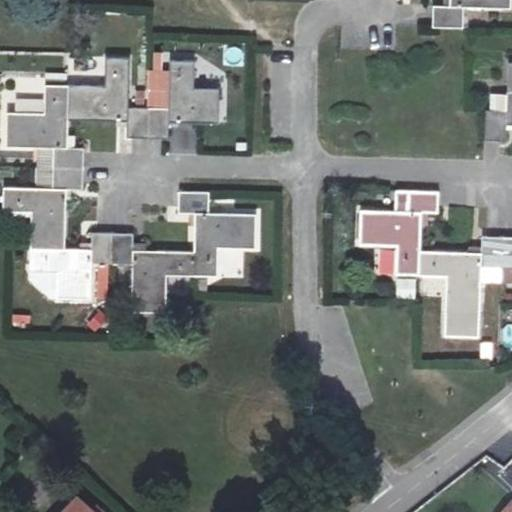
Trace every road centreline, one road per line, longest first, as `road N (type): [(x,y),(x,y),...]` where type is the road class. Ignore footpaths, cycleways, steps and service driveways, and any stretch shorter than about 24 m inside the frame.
road 1 (residential): [(305,168),(302,305),(317,353),(396,497)]
road 2 (residential): [(363,16),(317,14),(305,168)]
road 3 (residential): [(305,168),(492,176)]
road 4 (residential): [(119,161),(305,168)]
road 5 (residential): [(502,416),(396,497)]
